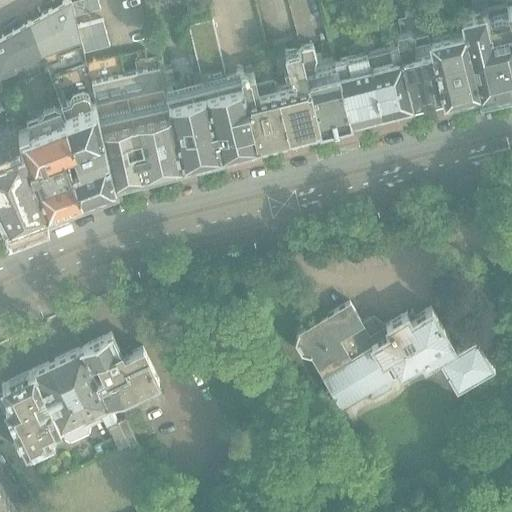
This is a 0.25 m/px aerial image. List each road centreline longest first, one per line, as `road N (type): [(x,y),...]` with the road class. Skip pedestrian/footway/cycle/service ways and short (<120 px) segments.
road 1 (tertiary): [(0,296),(203,223),(511,149)]
road 2 (tertiary): [(511,123),(84,228),(0,262)]
